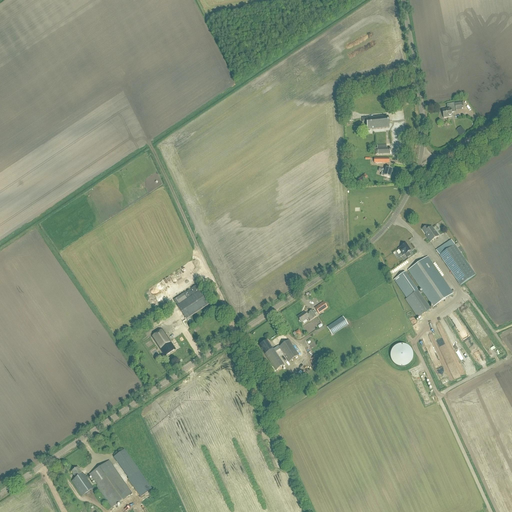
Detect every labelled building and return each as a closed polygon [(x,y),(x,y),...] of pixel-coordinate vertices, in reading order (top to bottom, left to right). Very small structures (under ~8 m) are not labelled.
[(443,118),(452,117),(451,113),(455,113),(454,104),(447,105),(447,110),(442,111),(443,118)] [(388,120),(388,117),(371,118),(362,118),(363,122),(368,122),(368,131),(389,129),(389,125),(390,124),(390,120),(388,120)] [(386,148),(386,145),(377,146),(377,149),(375,149),(376,155),(390,154),(390,152),(391,152),(391,150),(390,150),(390,148),(386,148)] [(390,178),(392,170),(385,168),(385,170),(379,168),(378,171),(384,173),(383,176),(390,178)] [(365,175),(358,180),(361,184),(365,181),(368,178),(365,175)] [(435,233),(432,227),(428,229),(427,227),(422,230),(424,232),(428,238),(427,238),(430,242),(438,236),(436,232),(435,233)] [(461,287),(476,276),(462,255),(465,253),(459,243),(440,257),(461,287)] [(411,256),(408,252),(411,251),(406,244),(401,248),(399,250),(403,256),(405,255),(407,258),(411,256)] [(433,307),(454,294),(428,257),(408,271),(433,307)] [(418,319),(431,310),(419,292),(405,273),(394,281),(407,300),(406,301),(418,319)] [(186,320),(211,304),(198,284),(173,301),(186,320)] [(319,315),(328,309),(324,303),(315,310),(319,315)] [(316,317),(312,311),(309,313),(309,314),(307,316),(305,313),(298,318),(301,323),(308,319),(310,322),(316,317)] [(332,335),(348,325),(343,317),(327,328),(332,335)] [(470,327),(473,331),(478,326),(474,323),(470,327)] [(165,358),(176,351),(162,331),(151,338),(165,358)] [(299,356),(289,341),(279,347),(278,346),(272,350),(266,341),(259,346),(276,371),(283,366),(274,353),(280,349),(289,362),(299,356)] [(402,368),(403,368),(404,368),(405,368),(405,367),(406,367),(407,367),(408,366),(409,365),(410,364),(411,364),(411,363),(412,362),(412,361),(412,360),(413,359),(413,358),(413,357),(413,356),(413,355),(413,354),(412,353),(412,352),(412,351),(411,350),(410,349),(409,348),(408,347),(407,347),(406,346),(405,346),(404,345),(403,345),(402,345),(401,345),(400,345),(399,346),(398,346),(397,346),(396,347),(395,348),(394,348),(393,349),(393,350),(392,350),(392,351),(391,352),(391,353),(391,354),(391,355),(390,356),(390,357),(391,358),(391,359),(391,360),(391,361),(392,362),(392,363),(393,364),(394,365),(395,365),(396,366),(396,367),(397,367),(398,367),(399,368),(400,368),(401,368),(402,368)] [(153,489),(125,450),(114,458),(141,497),(153,489)] [(132,494),(109,461),(90,475),(90,476),(86,478),(83,474),(82,474),(78,468),(72,472),(76,479),(72,482),(82,497),(93,489),(86,479),(91,476),(113,508),(132,494)]
